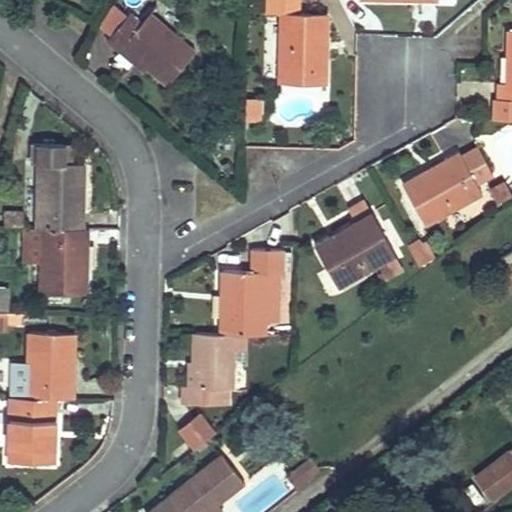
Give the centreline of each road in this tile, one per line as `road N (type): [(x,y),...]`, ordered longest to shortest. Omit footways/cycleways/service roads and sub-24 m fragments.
road 1 (residential): [(406,63),(404,128),(160,264),(141,265)]
road 2 (residential): [(0,26),(114,121),(132,151),(142,172),(141,265)]
road 3 (unknown): [(290,511),(511,336)]
road 4 (residential): [(141,265),(136,429),(113,471),(63,511)]
